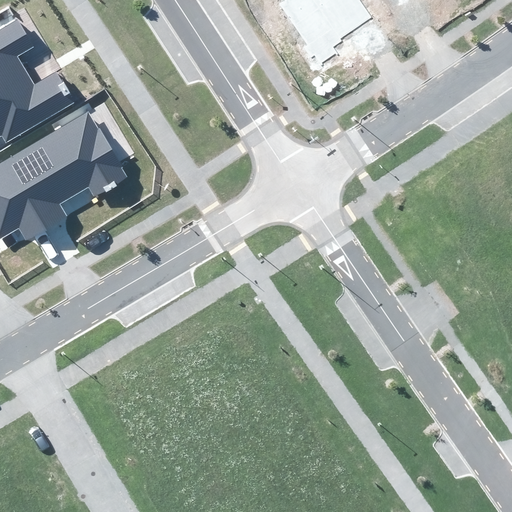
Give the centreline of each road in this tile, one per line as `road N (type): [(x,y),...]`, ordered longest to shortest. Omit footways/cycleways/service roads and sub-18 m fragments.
road 1 (residential): [(298,189),(511,495)]
road 2 (residential): [(18,349),(298,189)]
road 3 (residential): [(298,189),(511,44)]
road 4 (residential): [(175,0),(298,189)]
road 5 (residential): [(115,511),(18,349)]
